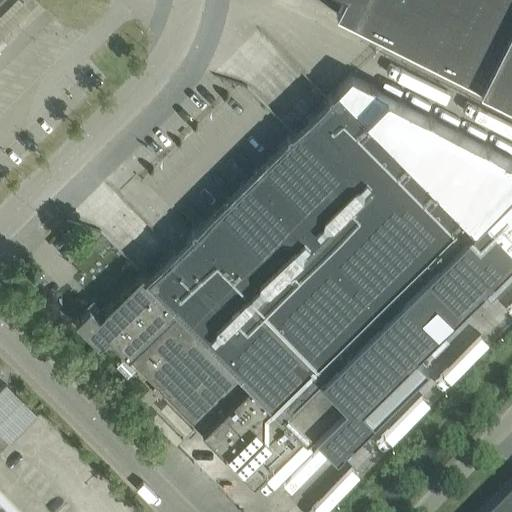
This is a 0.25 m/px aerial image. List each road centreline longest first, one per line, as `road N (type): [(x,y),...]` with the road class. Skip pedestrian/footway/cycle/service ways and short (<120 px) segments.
road 1 (unclassified): [(0,223),(138,86),(179,26),(186,0)]
road 2 (unclassified): [(174,511),(0,334)]
